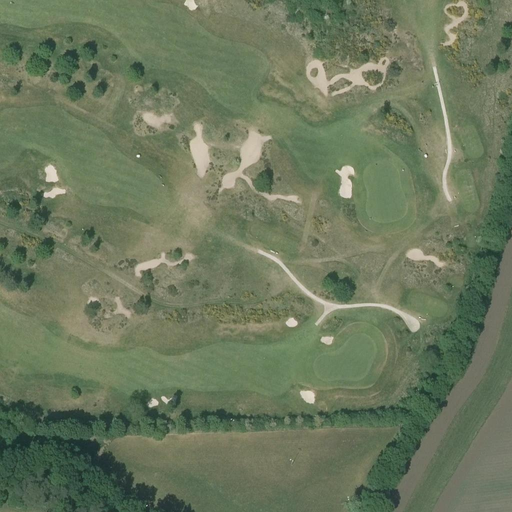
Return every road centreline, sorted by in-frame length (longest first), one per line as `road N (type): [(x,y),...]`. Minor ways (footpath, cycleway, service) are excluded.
road 1 (track): [(0,223),(78,256),(158,305),(254,299),(286,287),(334,309),(372,306),(411,319)]
road 2 (track): [(511,146),(461,322),(358,511)]
road 3 (track): [(382,308),(377,285),(401,244),(449,206),(447,137),(430,54)]
road 4 (track): [(303,290),(291,277),(299,263),(405,240)]
